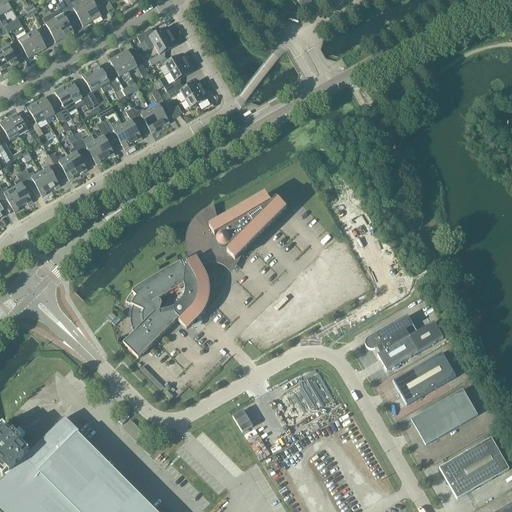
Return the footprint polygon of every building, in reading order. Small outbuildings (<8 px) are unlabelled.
[(0,0),(0,10),(0,11),(9,6),(8,3),(6,0),(0,0)] [(79,0),(78,0),(70,5),(74,10),(73,10),(83,28),(92,22),(79,0)] [(79,0),(92,22),(101,17),(92,2),(95,0),(79,0)] [(52,15),(55,21),(65,38),(74,33),(65,18),(70,15),(62,2),(57,5),(60,11),(52,15)] [(65,38),(55,21),(52,15),(44,20),(44,22),(46,26),(56,43),(65,38)] [(152,37),(149,31),(137,38),(140,44),(144,42),(149,51),(154,48),(154,47),(171,38),(169,33),(170,33),(168,28),(152,37)] [(36,31),(27,37),(37,54),(46,49),(36,31)] [(28,59),(37,54),(27,37),(18,42),(28,59)] [(151,67),(160,62),(164,59),(162,55),(178,46),(175,41),(174,42),(171,38),(154,47),(154,48),(159,56),(148,62),(151,67)] [(0,52),(10,70),(19,65),(9,47),(0,52)] [(127,51),(118,56),(128,73),(137,68),(143,78),(148,75),(141,63),(136,66),(127,51)] [(10,70),(0,52),(0,73),(1,75),(10,70)] [(165,66),(170,74),(187,64),(184,60),(186,59),(183,54),(167,64),(164,59),(160,62),(163,67),(165,66)] [(119,78),(128,73),(118,56),(109,61),(119,78)] [(167,94),(176,89),(180,86),(177,82),(193,73),(191,68),(189,69),(187,64),(170,74),(174,82),(164,88),(167,94)] [(101,89),(109,84),(115,94),(120,91),(113,79),(109,81),(100,67),(91,72),(101,89)] [(86,95),(93,107),(98,104),(92,94),(101,89),(91,72),(82,77),(91,92),(86,95)] [(180,86),(176,89),(167,94),(170,99),(181,93),(185,101),(202,91),(200,87),(201,86),(198,81),(182,90),(180,86)] [(93,107),(86,95),(81,97),(73,82),(64,88),(73,105),(82,100),(88,110),(93,107)] [(58,110),(65,122),(71,119),(65,109),(73,105),(64,88),(55,93),(63,108),(58,110)] [(205,95),(202,91),(185,101),(190,110),(209,99),(206,94),(205,95)] [(158,106),(150,111),(160,128),(164,125),(165,127),(170,124),(160,108),(165,105),(158,92),(152,95),(158,106)] [(65,122),(58,110),(54,113),(45,98),(36,103),(46,120),(54,116),(60,125),(65,122)] [(46,120),(36,103),(27,109),(36,124),(31,126),(32,128),(33,129),(36,135),(38,139),(43,135),(37,125),(46,120)] [(175,107),(168,111),(173,120),(180,116),(175,107)] [(160,128),(150,111),(146,113),(143,109),(140,111),(135,110),(134,108),(131,110),(138,121),(142,118),(151,135),(156,132),(155,130),(160,128)] [(138,121),(131,110),(126,113),(131,122),(122,127),(132,144),(137,141),(137,143),(142,140),(133,124),(138,121)] [(9,119),(19,136),(27,131),(28,131),(18,114),(9,119)] [(19,136),(9,119),(0,124),(0,125),(9,141),(19,136)] [(110,137),(115,134),(124,150),(129,148),(128,146),(132,144),(122,127),(119,121),(111,126),(108,120),(102,123),(102,124),(110,137)] [(66,123),(61,126),(65,132),(69,129),(67,126),(66,123)] [(110,137),(102,124),(97,127),(101,133),(97,135),(99,140),(95,142),(105,159),(109,157),(110,158),(115,156),(106,140),(110,137)] [(28,131),(27,131),(33,141),(38,139),(36,135),(33,129),(32,128),(28,131)] [(105,159),(95,142),(87,147),(82,139),(76,142),(83,153),(87,150),(97,166),(101,163),(101,162),(105,159)] [(69,151),(72,156),(68,158),(77,175),(82,173),(83,174),(87,171),(78,155),(83,153),(76,142),(71,145),(73,149),(69,151)] [(1,152),(8,164),(14,160),(13,157),(5,144),(1,146),(0,147),(3,151),(1,152)] [(135,162),(143,157),(140,151),(132,155),(135,162)] [(13,157),(14,160),(15,161),(23,157),(21,153),(13,157)] [(73,178),(77,175),(68,158),(63,161),(61,156),(56,158),(54,154),(49,157),(55,168),(60,166),(69,182),(74,179),(73,178)] [(44,172),(41,174),(50,191),(54,188),(55,190),(60,187),(51,171),(55,168),(49,157),(44,160),(46,165),(42,167),(44,172)] [(28,184),(26,180),(22,173),(16,176),(19,181),(14,183),(17,187),(13,190),(23,207),(27,204),(28,206),(33,203),(23,187),(28,184)] [(31,177),(26,180),(28,184),(33,182),(42,198),(47,195),(46,193),(50,191),(41,174),(32,179),(31,177)] [(13,190),(9,192),(6,188),(2,190),(0,186),(0,199),(1,200),(5,197),(15,214),(19,211),(18,209),(23,207),(13,190)] [(131,326),(132,328),(133,330),(134,332),(134,333),(123,344),(138,359),(178,319),(180,321),(179,323),(186,330),(199,318),(201,316),(203,313),(204,311),(206,308),(207,305),(208,302),(208,299),(209,296),(209,293),(209,290),(209,287),(208,284),(207,281),(206,278),(205,275),(203,272),(201,267),(200,266),(202,265),(204,265),(206,264),(208,264),(210,263),(212,263),(214,263),(216,263),(218,264),(219,264),(221,265),(222,265),(226,264),(226,265),(227,265),(228,265),(229,265),(230,265),(230,264),(231,264),(231,263),(231,262),(234,261),(246,249),(286,210),(277,200),(276,200),(270,204),(265,195),(218,223),(214,208),(214,207),(212,208),(209,208),(206,210),(204,211),(202,212),(200,214),(198,215),(196,217),(195,219),(193,221),(192,223),(190,225),(189,227),(188,229),(187,231),(187,234),(186,236),(186,239),(185,241),(185,243),(185,246),(186,248),(186,251),(187,253),(187,255),(188,258),(189,260),(190,262),(187,264),(186,262),(185,262),(185,261),(184,261),(183,261),(182,262),(182,263),(182,264),(183,266),(182,267),(180,263),(143,285),(140,286),(138,287),(136,289),(134,290),(133,292),(131,294),(129,296),(128,298),(127,300),(126,302),(125,303),(133,306),(132,308),(132,311),(131,313),(131,315),(131,317),(130,319),(131,321),(131,323),(131,326)] [(116,318),(111,313),(106,319),(111,323),(116,318)] [(403,320),(368,340),(367,341),(367,342),(366,342),(366,343),(365,344),(365,345),(365,346),(365,347),(365,348),(366,349),(367,350),(368,351),(369,352),(370,352),(371,352),(372,352),(373,352),(374,352),(375,351),(377,350),(380,355),(377,356),(387,372),(443,339),(434,324),(417,334),(407,317),(403,320)] [(456,378),(442,354),(392,383),(406,407),(456,378)] [(478,416),(463,390),(411,420),(426,446),(478,416)] [(126,414),(118,422),(122,425),(129,418),(126,414)] [(0,511),(155,511),(106,463),(107,462),(65,419),(30,453),(28,452),(29,451),(20,443),(22,441),(13,432),(11,434),(3,426),(0,428),(0,474),(3,477),(5,479),(0,483),(0,511)] [(131,422),(123,430),(137,443),(145,435),(131,422)] [(509,471),(491,439),(439,469),(457,500),(509,471)] [(182,442),(171,447),(174,452),(185,447),(182,442)] [(511,511),(511,503),(496,511),(511,511)]
